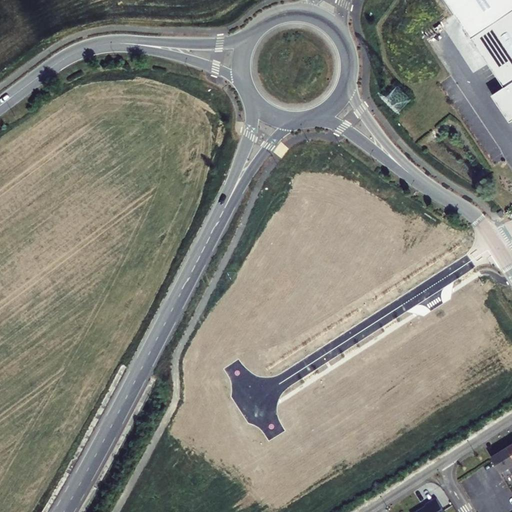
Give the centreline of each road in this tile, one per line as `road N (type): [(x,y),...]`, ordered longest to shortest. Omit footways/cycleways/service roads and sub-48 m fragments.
road 1 (secondary): [(61,511),(223,208)]
road 2 (unclassified): [(252,400),(494,244)]
road 3 (unclassified): [(125,43),(72,53),(0,105)]
road 4 (unclassified): [(251,34),(219,43),(125,43)]
road 5 (unclassified): [(125,43),(215,67),(242,83)]
road 6 (secondary): [(401,167),(471,212),(494,244)]
